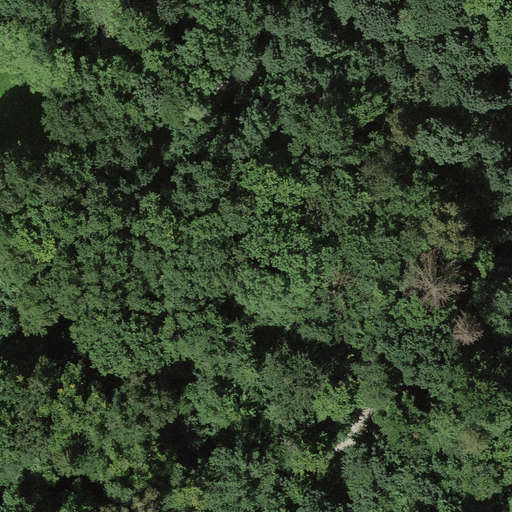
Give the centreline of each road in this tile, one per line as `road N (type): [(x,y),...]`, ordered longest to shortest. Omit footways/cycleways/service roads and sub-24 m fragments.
road 1 (track): [(0,167),(138,136),(162,180),(330,346),(380,419),(198,511)]
road 2 (track): [(138,136),(405,0)]
road 3 (track): [(380,419),(468,511)]
